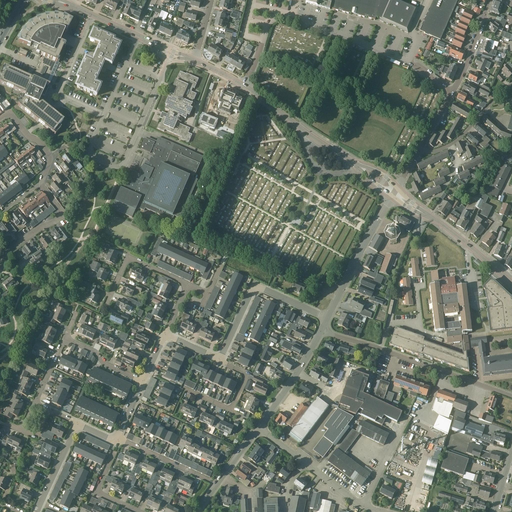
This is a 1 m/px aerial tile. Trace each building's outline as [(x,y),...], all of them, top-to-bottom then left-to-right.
[(112,0),(109,8),(115,11),(118,4),(123,6),(124,0),(112,0)] [(200,2),(192,0),(188,0),(187,5),(190,6),(199,8),(200,2)] [(306,0),(305,3),(330,10),(332,0),(306,0)] [(334,0),(332,11),(375,20),(375,17),(380,19),(379,21),(390,25),(390,24),(398,28),(398,29),(408,33),(412,23),(414,18),(414,19),(419,8),(409,4),(408,5),(400,1),(401,0),(400,0),(334,0)] [(433,0),(420,31),(430,36),(447,3),(448,0),(433,0)] [(503,4),(498,2),(494,0),(490,12),(499,15),(503,4)] [(228,4),(221,2),(219,8),(227,10),(228,4)] [(455,6),(447,3),(430,36),(440,40),(448,23),(448,22),(449,20),(455,6)] [(133,8),(127,6),(123,15),(130,18),(131,15),(134,9),(133,8)] [(131,15),(130,18),(136,21),(137,18),(139,18),(142,12),(134,9),(131,15)] [(460,13),(460,14),(459,15),(471,20),(474,14),(465,10),(463,14),(460,13)] [(197,14),(187,11),(185,18),(195,21),(197,14)] [(216,20),(223,22),(225,16),(218,14),(216,20)] [(471,20),(459,15),(458,16),(461,18),(460,21),(469,25),(471,20)] [(32,24),(29,27),(28,26),(24,29),(25,29),(25,30),(23,33),(22,32),(19,37),(20,38),(19,41),(18,41),(30,46),(31,44),(38,47),(35,53),(35,54),(36,53),(40,55),(40,56),(42,57),(55,63),(56,62),(56,63),(57,62),(56,62),(64,44),(64,45),(65,44),(57,41),(62,32),(64,33),(71,21),(66,18),(66,19),(65,20),(62,19),(62,18),(57,16),(57,17),(57,18),(53,18),(53,16),(48,16),(48,17),(48,18),(44,19),(44,17),(39,20),(39,21),(36,22),(35,20),(35,21),(31,23),(32,24)] [(155,19),(154,21),(151,20),(148,27),(154,30),(158,21),(155,19)] [(496,20),(494,23),(492,22),(487,28),(495,34),(497,31),(500,32),(502,33),(502,32),(503,30),(506,22),(506,21),(501,19),(500,22),(496,20)] [(223,22),(216,20),(214,27),(222,29),(222,28),(226,30),(227,27),(222,25),(223,22)] [(460,21),(458,26),(455,24),(454,25),(466,31),(469,25),(460,21)] [(169,24),(168,28),(164,34),(171,37),(174,30),(170,29),(172,26),(169,24)] [(162,25),(159,32),(164,34),(168,28),(162,25)] [(466,31),(454,25),(454,26),(454,27),(456,28),(455,33),(457,33),(464,37),(464,36),(466,31)] [(98,33),(94,31),(91,38),(102,43),(105,35),(101,34),(100,35),(99,34),(98,34),(98,33)] [(185,34),(179,32),(175,39),(181,42),(185,34)] [(185,33),(185,34),(181,42),(184,43),(184,44),(186,45),(187,44),(187,45),(189,42),(190,38),(191,37),(188,36),(188,34),(185,33)] [(455,37),(452,36),(451,37),(451,39),(454,40),(454,39),(463,43),(466,37),(464,36),(464,37),(457,33),(455,37)] [(108,37),(105,35),(102,43),(112,47),(114,42),(115,40),(111,38),(110,40),(109,39),(108,38),(108,37)] [(90,72),(85,82),(91,85),(100,89),(101,86),(97,84),(96,84),(95,84),(89,81),(93,71),(97,62),(104,65),(105,62),(109,53),(112,47),(102,43),(91,38),(90,41),(95,43),(96,43),(101,45),(108,48),(104,58),(96,55),(95,58),(92,56),(91,60),(94,62),(90,72)] [(454,40),(451,39),(449,43),(452,44),(461,48),(463,43),(454,39),(454,40)] [(114,42),(112,47),(109,53),(116,56),(118,51),(117,51),(118,48),(119,49),(121,45),(114,42)] [(99,50),(98,52),(96,55),(104,58),(108,48),(101,45),(99,50)] [(216,45),(214,47),(211,46),(207,52),(213,56),(217,49),(218,46),(216,45)] [(449,46),(447,49),(446,52),(450,53),(449,55),(461,60),(464,53),(449,46)] [(481,47),(480,52),(483,53),(488,55),(487,57),(492,59),(493,56),(492,56),(494,51),(490,49),(481,47)] [(25,57),(27,52),(20,49),(18,54),(25,57)] [(222,52),(217,49),(213,56),(219,59),(222,52)] [(244,52),(242,55),(248,59),(250,56),(252,53),(251,52),(250,52),(247,50),(246,49),(244,52)] [(116,56),(109,53),(105,62),(112,65),(114,61),(115,59),(116,56)] [(224,62),(224,63),(226,65),(227,63),(230,65),(233,58),(235,55),(232,54),(231,57),(228,55),(224,62)] [(233,58),(230,65),(235,68),(241,58),(235,55),(233,58)] [(42,57),(35,74),(33,79),(46,84),(55,63),(42,57)] [(246,61),(241,58),(235,68),(241,71),(244,64),(246,61)] [(85,62),(84,65),(82,69),(90,72),(94,62),(91,60),(86,59),(85,62)] [(481,61),(477,59),(475,64),(479,66),(477,70),(483,73),(485,68),(488,69),(491,64),(482,60),(481,61)] [(97,62),(93,71),(100,74),(101,70),(102,68),(104,65),(97,62)] [(503,66),(505,68),(502,70),(509,78),(511,74),(511,71),(511,70),(511,68),(511,66),(510,63),(508,65),(507,65),(506,64),(503,66)] [(445,68),(442,66),(440,69),(455,75),(457,69),(450,66),(449,70),(445,68)] [(0,83),(25,95),(39,100),(41,95),(44,96),(46,92),(43,91),(44,89),(46,85),(46,84),(33,79),(6,67),(5,67),(6,67),(0,80),(0,83)] [(81,76),(79,75),(77,79),(80,80),(85,82),(90,72),(82,69),(80,72),(82,73),(81,75),(81,76)] [(455,75),(440,69),(439,72),(442,74),(443,73),(447,75),(445,79),(452,82),(455,75)] [(93,71),(89,81),(95,84),(97,80),(98,77),(100,74),(93,71)] [(160,124),(157,129),(164,132),(165,130),(181,138),(181,139),(189,143),(192,135),(188,133),(190,129),(179,124),(179,122),(181,123),(182,120),(181,120),(181,118),(186,120),(187,118),(186,117),(187,115),(189,116),(192,111),(193,109),(195,104),(192,103),(193,100),(194,100),(197,94),(191,92),(192,89),(194,90),(198,80),(186,74),(180,72),(177,78),(178,78),(177,81),(176,80),(173,87),(174,87),(175,87),(176,87),(177,88),(175,92),(173,96),(173,95),(172,95),(171,97),(170,99),(168,98),(165,106),(167,107),(166,109),(166,108),(165,111),(166,111),(169,112),(168,115),(162,113),(160,118),(163,119),(161,124),(160,124)] [(471,74),(468,79),(472,81),(471,82),(478,85),(479,84),(480,82),(482,83),(484,79),(479,76),(478,77),(471,74)] [(80,80),(78,83),(77,87),(81,89),(81,87),(83,88),(84,88),(83,90),(88,92),(91,85),(85,82),(80,80)] [(476,88),(470,85),(466,83),(462,89),(469,93),(469,94),(475,97),(477,94),(474,92),(476,88)] [(91,85),(88,92),(90,93),(91,92),(92,92),(94,93),(93,94),(97,96),(99,92),(100,89),(91,85)] [(224,89),(219,102),(222,103),(220,109),(231,113),(233,109),(240,111),(245,99),(238,96),(239,94),(224,89)] [(481,89),(479,92),(488,97),(490,93),(489,93),(481,89)] [(467,101),(465,100),(467,96),(460,92),(457,99),(463,103),(466,104),(472,107),(474,103),(468,99),(467,101)] [(356,96),(351,93),(347,102),(352,104),(356,96)] [(18,105),(17,105),(37,122),(52,134),(63,120),(39,100),(25,95),(22,100),(19,105),(18,105)] [(460,114),(463,109),(454,104),(451,109),(460,114)] [(463,109),(460,114),(470,120),(473,115),(463,109)] [(202,116),(199,124),(215,130),(218,122),(202,116)] [(490,127),(494,123),(485,116),(481,120),(490,127)] [(457,118),(452,128),(457,131),(462,121),(458,118),(457,118)] [(9,131),(13,127),(9,122),(5,126),(9,131)] [(494,123),(490,127),(499,135),(502,130),(494,123)] [(482,139),(487,144),(490,141),(485,136),(488,132),(478,124),(474,129),(483,137),(482,139)] [(9,131),(5,126),(0,129),(0,131),(4,137),(7,140),(8,139),(5,134),(9,131)] [(448,134),(446,137),(451,140),(457,131),(452,128),(448,134)] [(511,133),(502,130),(499,135),(510,140),(511,134),(511,133)] [(443,131),(439,138),(437,141),(442,144),(446,137),(448,134),(443,131)] [(487,144),(482,139),(480,141),(470,133),(466,138),(476,146),(478,144),(484,149),(487,144)] [(437,141),(439,138),(433,135),(428,144),(433,147),(437,141)] [(150,152),(151,153),(155,154),(155,155),(153,158),(150,157),(148,162),(145,167),(141,176),(132,172),(130,177),(134,179),(133,180),(129,178),(124,190),(121,188),(115,201),(112,209),(132,218),(135,210),(136,210),(137,208),(144,211),(145,209),(172,220),(174,216),(176,217),(180,219),(197,180),(193,179),(193,178),(194,175),(194,174),(195,174),(203,157),(158,138),(156,142),(147,138),(146,140),(144,139),(140,149),(150,153),(150,152)] [(466,152),(464,149),(461,142),(455,144),(460,155),(466,152)] [(464,149),(466,152),(469,159),(474,156),(470,148),(469,146),(467,147),(464,149)] [(32,147),(26,151),(29,156),(34,163),(36,161),(31,155),(35,152),(40,158),(42,156),(36,147),(33,149),(32,147)] [(26,151),(20,156),(23,161),(26,164),(28,166),(30,165),(25,159),(29,156),(26,151)] [(446,151),(436,155),(439,161),(449,156),(446,151)] [(511,154),(508,152),(502,164),(511,169),(511,167),(511,154)] [(66,154),(61,158),(64,162),(67,165),(68,167),(72,165),(74,167),(76,166),(77,168),(79,170),(82,168),(73,157),(70,159),(66,154)] [(436,155),(426,160),(429,166),(439,161),(436,155)] [(20,156),(14,161),(22,171),(24,169),(22,167),(25,164),(26,164),(23,161),(20,156)] [(472,161),(474,167),(484,162),(482,157),(472,161)] [(429,166),(426,160),(417,165),(419,170),(429,166)] [(474,167),(472,161),(462,166),(464,172),(467,170),(474,167)] [(67,165),(64,162),(59,166),(63,171),(60,173),(63,177),(65,179),(67,177),(68,176),(67,175),(69,174),(67,172),(70,169),(68,167),(67,165)] [(500,191),(511,169),(502,164),(491,187),(500,191)] [(440,179),(443,177),(450,174),(447,168),(445,169),(443,170),(437,173),(440,179)] [(467,170),(464,172),(457,175),(460,180),(470,175),(467,170)] [(416,182),(418,185),(423,182),(418,172),(413,175),(416,182)] [(63,177),(60,179),(57,174),(52,178),(57,185),(61,183),(63,185),(64,184),(65,185),(67,184),(68,183),(65,179),(63,177)] [(23,175),(18,178),(25,187),(27,185),(25,184),(28,182),(23,175)] [(443,177),(440,179),(433,182),(435,187),(439,186),(446,182),(443,177)] [(25,187),(18,178),(14,182),(15,183),(16,183),(19,188),(22,186),(23,188),(25,187)] [(57,185),(52,178),(51,178),(55,182),(50,186),(53,191),(51,193),(55,199),(58,196),(57,195),(59,194),(57,192),(60,189),(57,185)] [(418,185),(416,182),(411,184),(416,194),(421,192),(418,185)] [(16,183),(15,183),(11,187),(18,195),(20,194),(18,192),(21,190),(19,188),(16,183)] [(439,186),(435,187),(429,191),(431,196),(441,191),(439,186)] [(11,187),(7,190),(12,197),(15,195),(16,197),(18,195),(11,187)] [(496,200),(500,191),(491,187),(487,195),(496,200)] [(7,190),(3,193),(9,202),(11,201),(10,199),(12,197),(7,190)] [(431,196),(429,191),(419,195),(421,201),(431,196)] [(38,195),(36,196),(42,204),(45,202),(46,204),(48,202),(41,192),(37,195),(38,195)] [(467,205),(464,211),(456,226),(464,231),(469,222),(468,222),(476,208),(482,211),(485,204),(486,202),(488,197),(481,193),(480,195),(474,192),(472,196),(467,205)] [(9,202),(3,193),(0,195),(0,199),(4,204),(6,202),(7,203),(9,202)] [(35,197),(32,199),(37,206),(38,207),(42,204),(36,196),(35,197)] [(32,199),(30,200),(30,199),(27,202),(33,209),(37,206),(32,199)] [(445,217),(452,207),(443,201),(436,211),(445,217)] [(24,205),(23,205),(29,213),(32,210),(33,212),(35,211),(33,209),(27,202),(24,204),(24,205)] [(485,204),(482,211),(480,215),(487,218),(492,207),(485,204)] [(503,204),(499,214),(501,215),(505,217),(506,217),(510,207),(503,204)] [(29,213),(23,205),(22,206),(18,208),(26,218),(28,216),(26,214),(29,213)] [(450,215),(448,219),(455,223),(458,220),(457,219),(459,217),(461,217),(464,211),(465,208),(461,205),(459,208),(458,208),(456,207),(453,212),(451,215),(450,215)] [(15,213),(9,218),(16,226),(20,222),(23,227),(28,223),(21,214),(18,217),(15,213)] [(402,215),(400,218),(396,216),(393,221),(397,223),(398,222),(406,227),(405,228),(407,229),(406,231),(409,232),(414,223),(411,222),(412,221),(402,215)] [(484,219),(479,215),(475,220),(479,224),(484,219)] [(320,244),(332,221),(330,220),(326,227),(317,243),(320,244)] [(5,222),(0,225),(0,230),(3,235),(4,235),(9,232),(12,235),(16,232),(11,225),(9,227),(7,225),(5,222)] [(485,230),(478,224),(477,224),(470,233),(476,238),(479,235),(480,233),(482,234),(485,230)] [(57,228),(50,232),(53,236),(54,235),(57,240),(62,236),(65,240),(69,237),(63,230),(60,232),(58,230),(57,228)] [(397,230),(393,228),(389,229),(386,233),(388,237),(390,239),(389,240),(390,244),(397,243),(395,238),(398,234),(397,230)] [(24,231),(18,237),(21,240),(26,234),(24,231)] [(500,232),(499,234),(496,241),(501,243),(505,234),(500,232)] [(495,239),(488,233),(482,242),(488,247),(495,239)] [(375,235),(375,236),(368,248),(377,253),(384,240),(375,235)] [(46,239),(44,237),(39,241),(45,249),(50,245),(53,248),(56,245),(51,238),(48,241),(46,239)] [(166,247),(161,244),(163,241),(159,239),(151,256),(155,258),(157,254),(159,255),(159,254),(162,256),(162,255),(166,247)] [(29,244),(22,250),(23,251),(27,256),(28,257),(29,256),(30,258),(32,257),(33,256),(39,252),(37,249),(36,249),(34,251),(32,249),(34,247),(34,248),(35,247),(36,246),(33,242),(29,245),(29,244)] [(100,242),(99,246),(108,250),(110,246),(100,242)] [(505,245),(504,248),(497,245),(493,255),(502,258),(506,249),(507,246),(505,245)] [(170,249),(166,247),(162,255),(167,257),(170,249)] [(427,258),(433,257),(432,248),(425,249),(425,252),(425,253),(426,253),(427,258)] [(175,251),(170,249),(167,257),(171,259),(175,251)] [(35,258),(33,259),(30,262),(35,268),(42,262),(40,258),(44,255),(41,252),(40,252),(40,251),(39,252),(33,256),(35,258)] [(108,257),(106,261),(114,265),(116,261),(115,260),(117,255),(109,251),(106,256),(108,257)] [(180,253),(175,251),(171,259),(176,261),(180,253)] [(184,255),(180,253),(176,261),(180,263),(184,255)] [(389,276),(395,257),(386,254),(379,273),(389,276)] [(189,257),(184,255),(180,263),(185,265),(189,257)] [(373,255),(371,258),(368,257),(363,267),(370,270),(374,263),(375,264),(376,263),(378,264),(380,259),(373,255)] [(189,257),(185,265),(190,268),(193,259),(189,257)] [(193,259),(190,268),(194,270),(198,261),(193,259)] [(91,261),(89,265),(91,266),(90,270),(97,273),(95,276),(98,277),(97,279),(105,282),(107,277),(108,277),(109,275),(105,273),(106,271),(100,269),(101,266),(91,261)] [(203,264),(198,261),(194,270),(199,272),(203,264)] [(203,264),(199,272),(201,274),(200,275),(203,276),(201,279),(206,281),(213,264),(211,263),(209,262),(207,266),(203,264)] [(133,269),(130,276),(136,279),(135,280),(142,283),(142,282),(143,279),(145,276),(145,275),(142,273),(142,272),(134,268),(133,269)] [(419,273),(418,268),(412,269),(413,278),(420,277),(420,274),(420,273),(419,273)] [(434,281),(434,285),(430,286),(432,303),(433,313),(435,332),(444,331),(442,308),(443,308),(444,316),(459,315),(458,312),(459,312),(461,322),(445,324),(447,343),(461,342),(463,353),(466,352),(469,352),(467,336),(463,337),(462,335),(467,335),(467,333),(471,332),(466,286),(455,287),(454,277),(438,279),(437,271),(431,272),(432,282),(434,281)] [(278,272),(277,276),(286,280),(292,283),(293,279),(278,272)] [(234,273),(232,278),(240,282),(242,277),(234,273)] [(363,278),(363,280),(362,280),(360,283),(361,284),(360,286),(361,286),(373,291),(376,284),(380,285),(383,279),(383,278),(383,277),(377,275),(375,279),(374,283),(363,278)] [(10,277),(2,284),(7,291),(14,285),(15,287),(19,284),(15,279),(13,281),(10,277)] [(232,278),(231,279),(230,283),(238,286),(240,282),(232,278)] [(164,285),(162,291),(169,294),(172,288),(169,287),(170,284),(164,281),(162,284),(164,285)] [(490,332),(511,329),(511,316),(511,315),(511,314),(511,311),(511,310),(511,302),(510,303),(510,300),(511,299),(505,293),(503,295),(501,292),(502,291),(501,292),(499,290),(500,289),(497,286),(495,287),(493,285),(494,284),(491,281),(483,289),(485,290),(484,290),(490,309),(488,309),(488,314),(490,313),(490,317),(489,317),(490,317),(491,320),(489,320),(490,332)] [(238,286),(230,283),(227,287),(236,291),(238,286)] [(305,287),(296,283),(296,285),(293,284),(292,287),(294,288),(293,290),(294,292),(301,295),(302,292),(305,287)] [(91,290),(89,295),(92,296),(90,299),(93,300),(93,302),(96,303),(99,297),(98,296),(99,293),(95,292),(97,288),(91,285),(89,289),(91,290)] [(126,285),(122,292),(132,296),(135,290),(126,285)] [(361,286),(360,287),(359,287),(358,291),(359,291),(358,293),(365,296),(365,295),(371,298),(374,291),(373,291),(361,286)] [(227,287),(226,290),(225,292),(233,296),(236,291),(227,287)] [(410,292),(410,287),(403,288),(405,297),(412,296),(411,292),(410,292)] [(162,291),(159,297),(158,297),(157,299),(161,301),(162,299),(166,300),(168,301),(169,297),(168,297),(169,294),(162,291)] [(233,296),(225,292),(223,297),(231,300),(233,296)] [(412,296),(405,297),(406,306),(413,305),(413,302),(412,301),(411,301),(411,297),(412,296)] [(223,297),(221,301),(229,305),(231,300),(223,297)] [(119,299),(116,306),(128,312),(131,305),(134,307),(136,302),(128,298),(126,302),(119,299)] [(351,304),(350,307),(360,312),(359,315),(370,319),(372,314),(363,309),(366,304),(354,298),(353,301),(352,301),(351,302),(350,303),(351,304)] [(229,305),(221,301),(219,306),(227,310),(229,305)] [(266,304),(263,303),(263,302),(262,305),(264,306),(273,310),(275,306),(267,302),(266,304)] [(57,304),(55,303),(54,306),(56,307),(55,310),(58,311),(56,314),(63,318),(66,312),(61,310),(63,307),(57,304)] [(158,306),(156,310),(163,314),(166,308),(159,305),(158,306)] [(227,310),(219,306),(217,311),(225,314),(227,310)] [(273,310),(264,306),(262,311),(271,315),(273,310)] [(163,314),(156,310),(153,316),(160,320),(163,314)] [(225,314),(217,311),(215,315),(215,316),(223,319),(225,314)] [(271,315),(262,311),(260,316),(268,320),(271,315)] [(281,314),(277,323),(282,325),(283,323),(286,324),(287,322),(291,324),(291,325),(294,326),(297,320),(294,318),(295,315),(288,312),(286,317),(281,314)] [(113,313),(110,320),(121,326),(124,321),(127,323),(130,317),(122,314),(121,317),(120,317),(113,313)] [(53,320),(49,318),(47,321),(54,325),(56,322),(60,324),(63,318),(56,314),(53,320)] [(183,322),(180,328),(186,331),(190,323),(187,322),(190,317),(189,316),(184,314),(181,319),(184,321),(183,322)] [(342,314),(340,318),(341,318),(338,325),(346,329),(351,319),(342,314)] [(360,324),(363,318),(356,314),(353,320),(360,324)] [(79,324),(83,326),(79,334),(86,337),(89,329),(86,328),(88,324),(85,323),(87,317),(87,316),(84,315),(79,324)] [(268,320),(260,316),(258,320),(266,324),(268,320)] [(298,317),(297,320),(294,326),(297,327),(302,330),(304,327),(306,328),(309,322),(301,318),(300,318),(300,317),(298,317)] [(190,323),(186,331),(192,334),(193,332),(193,331),(196,326),(199,328),(202,322),(198,321),(196,319),(194,325),(193,324),(190,323)] [(258,320),(256,325),(264,329),(266,324),(258,320)] [(45,322),(43,326),(46,327),(45,330),(47,331),(45,335),(54,339),(57,332),(52,330),(54,326),(45,322)] [(200,334),(199,337),(205,339),(208,332),(208,331),(205,330),(208,325),(206,324),(202,322),(199,328),(202,329),(200,334)] [(92,330),(89,329),(86,337),(92,340),(96,332),(99,334),(101,331),(104,325),(100,323),(97,329),(93,327),(92,330)] [(146,323),(145,325),(147,326),(145,329),(152,333),(153,332),(153,330),(155,327),(148,323),(146,323)] [(377,327),(375,326),(367,324),(365,329),(365,328),(364,331),(365,331),(364,334),(363,333),(362,336),(366,338),(367,336),(369,337),(369,338),(373,339),(375,333),(379,334),(380,329),(377,328),(377,327)] [(264,329),(256,325),(254,330),(262,334),(264,329)] [(294,326),(291,325),(287,333),(290,335),(292,330),(296,332),(294,337),(303,341),(306,335),(295,330),(297,327),(294,326)] [(208,332),(205,339),(211,342),(213,336),(214,335),(217,336),(218,334),(220,331),(214,328),(212,333),(211,333),(208,331),(208,332)] [(466,352),(463,353),(463,355),(423,341),(424,338),(411,334),(410,335),(408,334),(408,333),(402,330),(402,331),(399,331),(400,330),(396,328),(393,336),(392,338),(392,337),(389,345),(394,346),(394,345),(396,346),(396,347),(403,350),(403,348),(405,349),(405,350),(412,353),(412,352),(414,353),(414,354),(418,355),(423,356),(423,355),(427,357),(427,355),(430,356),(430,358),(431,356),(434,357),(433,359),(441,362),(441,360),(444,361),(444,363),(445,361),(448,362),(447,364),(455,367),(456,365),(459,366),(458,368),(459,366),(462,367),(461,369),(469,372),(468,359),(467,359),(466,352)] [(254,330),(252,334),(260,338),(262,334),(254,330)] [(118,339),(125,342),(126,340),(128,336),(121,332),(118,339)] [(104,333),(100,343),(107,347),(110,339),(107,337),(108,334),(108,333),(107,333),(106,333),(105,333),(104,333)] [(139,334),(136,340),(146,345),(146,344),(148,343),(150,339),(139,334)] [(260,338),(252,334),(250,339),(258,343),(260,338)] [(40,341),(37,339),(35,343),(36,343),(44,347),(46,343),(50,346),(54,339),(45,335),(43,338),(42,338),(40,341)] [(275,338),(271,336),(269,340),(269,341),(271,342),(276,344),(278,340),(278,339),(275,338)] [(110,339),(107,347),(113,350),(117,342),(118,339),(115,337),(113,341),(110,339)] [(511,354),(486,358),(484,344),(487,343),(486,337),(475,338),(470,339),(470,345),(471,345),(471,348),(478,348),(479,355),(481,355),(481,358),(483,377),(511,373),(511,354)] [(136,340),(135,339),(132,346),(142,350),(143,349),(144,349),(146,345),(136,340)] [(284,341),(281,347),(291,353),(292,351),(299,355),(302,350),(299,349),(300,347),(292,342),(291,344),(284,341)] [(327,342),(323,349),(332,353),(332,352),(334,353),(335,350),(339,351),(339,352),(347,354),(348,354),(349,354),(351,349),(349,349),(349,348),(341,346),(340,348),(337,347),(335,346),(327,342)] [(34,350),(32,354),(36,356),(37,355),(44,359),(47,352),(44,350),(45,347),(44,347),(36,343),(33,350),(34,350)] [(256,349),(247,345),(245,344),(244,345),(246,346),(245,349),(253,353),(256,349)] [(272,350),(266,348),(261,360),(266,362),(269,357),(271,352),(272,350)] [(187,354),(178,350),(176,349),(175,351),(177,352),(176,354),(185,358),(187,354)] [(241,351),(240,353),(251,358),(253,353),(245,349),(243,352),(241,351)] [(129,351),(126,357),(136,362),(136,361),(138,360),(140,356),(129,351)] [(251,358),(240,353),(240,355),(242,356),(240,359),(249,363),(251,358)] [(176,354),(175,357),(173,356),(172,358),(183,363),(185,358),(176,354)] [(68,355),(67,357),(64,356),(60,364),(64,367),(69,356),(68,355)] [(71,357),(69,356),(64,367),(69,369),(73,360),(70,359),(71,357)] [(125,356),(123,362),(122,363),(132,368),(133,366),(134,366),(136,362),(126,357),(125,356)] [(320,356),(317,362),(325,366),(326,363),(327,363),(329,360),(328,360),(320,356)] [(183,363),(172,358),(171,360),(173,361),(172,364),(180,368),(183,363)] [(76,362),(73,360),(69,369),(74,371),(79,360),(77,359),(76,362)] [(240,359),(239,362),(237,361),(236,362),(247,367),(249,363),(240,359)] [(283,365),(282,366),(290,371),(294,364),(286,359),(283,365)] [(80,361),(79,360),(74,371),(78,373),(82,365),(79,363),(80,361)] [(342,362),(336,360),(330,377),(336,379),(342,362)] [(200,364),(198,363),(195,362),(191,370),(194,372),(193,374),(195,375),(200,364)] [(82,365),(78,373),(83,375),(88,365),(86,364),(85,366),(82,365)] [(168,366),(167,367),(178,372),(180,368),(172,364),(170,367),(168,366)] [(204,366),(200,364),(195,375),(197,376),(198,373),(200,375),(204,366)] [(22,368),(20,373),(27,376),(28,373),(36,376),(39,369),(29,365),(27,370),(22,368)] [(204,366),(200,375),(204,376),(203,378),(204,379),(205,377),(208,371),(209,368),(204,366)] [(178,372),(167,367),(167,369),(169,370),(167,373),(176,377),(178,372)] [(323,375),(320,374),(318,372),(319,370),(315,367),(313,369),(313,370),(310,375),(317,380),(320,382),(320,381),(323,382),(323,381),(326,383),(329,378),(323,375)] [(89,381),(88,382),(93,384),(94,383),(126,398),(131,387),(99,372),(99,371),(95,369),(89,381)] [(204,379),(204,380),(203,382),(205,383),(206,380),(208,382),(212,373),(208,371),(205,377),(204,379)] [(348,377),(345,388),(363,394),(369,377),(352,371),(349,378),(348,377)] [(212,373),(208,382),(211,383),(210,385),(212,386),(217,375),(218,373),(216,372),(215,374),(212,373)] [(20,373),(18,377),(22,378),(21,381),(23,382),(21,386),(30,390),(33,383),(25,380),(27,376),(20,373)] [(167,373),(166,376),(164,375),(163,377),(174,382),(176,377),(167,373)] [(277,373),(273,380),(281,384),(285,378),(277,373)] [(222,377),(217,375),(212,386),(214,387),(215,385),(218,386),(222,377)] [(394,385),(417,394),(426,397),(429,387),(397,376),(394,385)] [(222,377),(218,386),(221,387),(220,390),(221,391),(226,380),(222,377)] [(268,387),(262,385),(264,381),(254,377),(252,380),(257,383),(254,390),(265,395),(268,387)] [(72,384),(64,380),(61,379),(60,381),(63,382),(61,385),(70,389),(72,384)] [(226,380),(221,391),(223,391),(224,389),(227,390),(231,382),(226,380)] [(81,399),(81,398),(88,382),(89,381),(87,381),(79,398),(81,399)] [(384,400),(387,392),(389,384),(380,381),(374,397),(384,400)] [(236,384),(231,382),(227,390),(230,392),(229,394),(230,395),(232,393),(236,384)] [(303,382),(298,392),(308,397),(314,388),(303,382)] [(174,388),(166,384),(163,383),(163,385),(165,386),(163,389),(172,393),(174,388)] [(61,385),(60,388),(58,387),(57,388),(68,393),(70,389),(61,385)] [(12,389),(10,393),(13,395),(17,396),(19,393),(27,397),(30,390),(21,386),(20,389),(17,388),(16,391),(12,389)] [(68,393),(57,388),(56,390),(58,392),(57,394),(66,398),(68,393)] [(345,388),(342,397),(363,405),(357,414),(379,425),(382,420),(383,417),(397,423),(402,413),(363,394),(345,388)] [(160,391),(159,393),(170,398),(172,393),(163,389),(162,392),(160,391)] [(435,402),(432,410),(449,416),(451,410),(454,411),(455,411),(456,409),(465,412),(468,404),(459,401),(455,400),(456,397),(438,391),(435,402)] [(387,392),(384,400),(391,402),(394,394),(387,392)] [(170,398),(159,393),(158,395),(160,396),(159,399),(168,403),(170,398)] [(57,394),(56,397),(53,396),(53,398),(63,403),(66,398),(57,394)] [(259,402),(253,399),(254,396),(248,394),(246,399),(249,400),(248,404),(256,408),(259,402)] [(13,395),(10,402),(14,404),(12,407),(20,410),(23,404),(18,402),(20,398),(17,396),(13,395)] [(308,408),(293,430),(291,434),(302,441),(327,405),(316,397),(308,408)] [(339,405),(338,409),(348,413),(356,415),(357,414),(363,405),(342,397),(339,405)] [(487,406),(487,409),(486,412),(488,413),(488,414),(489,413),(490,410),(494,411),(498,399),(490,397),(487,406)] [(63,403),(53,398),(52,400),(54,401),(53,404),(61,407),(63,403)] [(118,416),(85,401),(86,400),(81,398),(81,399),(75,411),(80,413),(80,412),(113,427),(118,416)] [(189,400),(185,398),(181,407),(184,409),(182,413),(187,416),(191,408),(188,407),(188,406),(186,405),(189,400)] [(159,399),(158,401),(155,400),(155,402),(166,407),(168,403),(159,399)] [(290,419),(286,424),(293,430),(308,408),(302,403),(291,417),(290,419)] [(248,404),(245,409),(242,408),(240,412),(246,415),(247,412),(253,415),(256,408),(248,404)] [(195,410),(191,408),(187,416),(193,419),(195,415),(198,416),(202,407),(199,406),(197,410),(195,409),(195,410)] [(12,407),(11,410),(7,409),(4,416),(10,419),(12,415),(17,417),(20,410),(12,407)] [(207,409),(202,407),(198,416),(201,418),(200,421),(206,424),(209,416),(206,415),(206,414),(205,413),(207,409)] [(354,418),(337,410),(324,428),(328,431),(313,451),(323,459),(354,418)] [(455,411),(453,418),(456,419),(462,421),(463,422),(466,415),(455,411)] [(278,418),(275,422),(279,425),(282,421),(286,424),(290,419),(291,417),(290,416),(289,417),(282,412),(278,418)] [(213,418),(209,416),(206,424),(212,427),(213,423),(217,424),(221,416),(217,414),(215,418),(213,417),(213,418)] [(142,418),(137,415),(133,424),(136,426),(135,428),(137,428),(142,418)] [(225,418),(221,416),(217,424),(220,426),(218,430),(224,433),(227,425),(224,423),(225,422),(223,422),(225,418)] [(439,416),(433,428),(448,435),(449,430),(450,427),(451,422),(439,416)] [(142,418),(137,428),(138,429),(139,427),(142,428),(146,420),(142,418)] [(455,420),(453,428),(462,431),(463,431),(465,422),(463,422),(462,421),(456,419),(455,420)] [(151,422),(146,420),(142,428),(145,430),(144,432),(146,433),(147,431),(150,425),(151,422)] [(227,425),(224,433),(230,435),(232,431),(235,432),(239,423),(235,422),(233,426),(231,425),(231,426),(227,425)] [(362,422),(359,427),(363,429),(361,434),(384,446),(389,435),(362,422)] [(465,422),(463,431),(481,437),(484,429),(465,422)] [(55,425),(51,433),(47,431),(45,435),(48,436),(53,438),(54,435),(61,438),(65,431),(61,429),(62,428),(55,425)] [(146,433),(144,436),(146,436),(147,434),(151,436),(155,427),(150,425),(147,431),(146,433)] [(159,429),(155,427),(151,436),(153,437),(152,439),(154,440),(159,429)] [(352,430),(345,440),(352,445),(360,434),(361,434),(363,429),(359,427),(356,432),(352,430)] [(159,429),(154,440),(156,441),(157,438),(160,440),(164,431),(159,429)] [(164,431),(160,440),(163,441),(161,443),(164,444),(169,433),(164,431)] [(465,432),(464,435),(480,440),(481,437),(465,432)] [(174,436),(169,433),(164,444),(165,445),(166,443),(170,444),(174,436)] [(489,444),(493,445),(494,441),(504,444),(506,437),(496,434),(492,433),(491,437),(491,438),(489,444)] [(45,435),(44,434),(43,434),(41,438),(46,440),(42,448),(54,454),(57,447),(53,445),(50,444),(51,443),(46,440),(48,436),(45,435)] [(184,435),(178,448),(183,450),(184,448),(188,439),(189,437),(184,435)] [(10,437),(9,439),(4,437),(2,442),(3,442),(1,445),(6,447),(8,447),(9,445),(12,447),(15,439),(13,438),(13,437),(11,436),(10,436),(10,437)] [(174,436),(170,444),(172,445),(171,448),(173,448),(178,437),(174,436)] [(188,439),(184,448),(189,450),(192,444),(193,441),(194,439),(189,437),(188,439)] [(15,439),(12,447),(16,449),(15,452),(20,454),(24,445),(21,443),(21,442),(21,440),(19,439),(18,440),(15,439)] [(345,440),(337,449),(344,455),(352,445),(345,440)] [(469,443),(466,453),(479,458),(482,459),(484,452),(481,451),(482,448),(469,443)] [(189,450),(187,452),(193,455),(196,446),(192,444),(189,450)] [(196,446),(193,455),(197,457),(201,448),(202,446),(197,444),(196,446)] [(78,455),(82,447),(77,445),(73,453),(78,455)] [(86,449),(82,447),(78,455),(83,457),(86,449)] [(252,453),(259,458),(264,453),(256,447),(252,453)] [(201,448),(197,457),(202,459),(206,450),(201,448)] [(34,449),(33,453),(38,456),(37,459),(34,465),(40,468),(40,466),(47,469),(51,461),(49,461),(42,458),(44,454),(34,449)] [(91,451),(86,449),(83,457),(87,459),(91,451)] [(344,455),(337,449),(327,462),(347,477),(357,465),(344,455)] [(172,450),(169,455),(168,458),(172,460),(174,456),(175,455),(176,452),(172,450)] [(210,452),(206,450),(202,459),(206,461),(210,452)] [(210,452),(206,461),(211,463),(216,452),(211,450),(210,452)] [(91,451),(87,459),(92,462),(96,453),(91,451)] [(122,455),(119,460),(123,462),(123,461),(129,464),(133,455),(131,454),(130,454),(131,453),(128,451),(127,453),(125,456),(122,455)] [(216,452),(211,463),(215,465),(218,460),(221,461),(224,455),(216,452)] [(468,460),(446,452),(441,469),(463,476),(468,460)] [(491,456),(490,459),(499,461),(500,455),(492,452),(491,456)] [(96,453),(92,462),(97,464),(100,455),(96,453)] [(259,458),(252,453),(248,458),(255,464),(259,458)] [(272,454),(265,462),(267,463),(270,466),(274,460),(276,457),(272,454)] [(100,455),(97,464),(101,466),(105,458),(100,455)] [(133,455),(129,464),(134,466),(137,461),(138,458),(139,456),(136,455),(135,456),(134,456),(133,455)] [(143,465),(141,469),(147,472),(151,464),(148,462),(149,461),(146,459),(145,461),(143,465)] [(428,462),(422,487),(432,489),(438,465),(428,462)] [(241,469),(240,469),(248,475),(251,477),(254,473),(258,476),(260,474),(261,472),(262,472),(258,469),(252,465),(250,468),(244,463),(244,464),(243,464),(241,466),(242,467),(241,469)] [(151,464),(147,472),(153,474),(156,466),(153,465),(151,464)] [(370,475),(357,465),(347,477),(360,487),(370,475)] [(39,472),(30,468),(28,473),(33,475),(29,483),(37,486),(41,477),(37,475),(39,472)] [(283,476),(281,479),(279,477),(277,481),(282,485),(291,473),(284,468),(280,473),(283,476)] [(80,469),(78,474),(86,478),(88,473),(80,469)] [(167,470),(167,471),(163,469),(159,478),(165,480),(169,471),(167,470)] [(248,475),(240,469),(240,470),(240,469),(239,471),(238,470),(236,473),(237,474),(236,475),(242,479),(240,482),(247,487),(250,483),(245,479),(248,475)] [(165,480),(164,482),(170,484),(167,489),(171,491),(174,484),(171,483),(173,478),(175,475),(174,474),(175,473),(172,472),(172,473),(169,472),(165,480)] [(483,476),(482,480),(484,481),(492,484),(495,476),(486,473),(485,477),(483,476)] [(86,478),(78,474),(76,479),(84,483),(86,478)] [(0,488),(4,490),(6,486),(9,487),(12,481),(7,479),(6,480),(0,478),(0,488)] [(114,480),(111,478),(109,483),(112,485),(110,489),(116,491),(119,483),(114,481),(114,480)] [(174,484),(171,491),(175,493),(177,488),(179,489),(182,491),(183,489),(187,480),(185,479),(181,478),(180,481),(180,482),(177,486),(174,484)] [(84,483),(76,479),(73,484),(82,487),(84,483)] [(298,479),(294,485),(293,491),(296,491),(296,490),(298,490),(301,492),(306,485),(298,479)] [(183,489),(182,491),(188,493),(191,495),(192,495),(195,488),(194,488),(191,486),(193,483),(189,481),(187,480),(183,489)] [(120,481),(119,483),(116,491),(121,494),(125,486),(125,485),(126,485),(126,484),(120,481)] [(276,485),(269,483),(267,483),(265,491),(279,494),(280,488),(276,487),(276,485)] [(456,483),(455,486),(454,490),(457,491),(457,492),(459,493),(460,491),(466,493),(468,489),(462,487),(463,487),(462,486),(462,485),(456,483)] [(21,484),(19,490),(23,492),(20,498),(29,502),(33,494),(28,492),(30,488),(21,484)] [(73,484),(71,488),(79,492),(82,487),(73,484)] [(386,496),(389,489),(383,486),(380,493),(386,496)] [(132,489),(130,494),(128,497),(134,500),(138,492),(135,491),(136,488),(133,487),(133,488),(132,488),(132,489)] [(491,490),(481,487),(479,495),(488,498),(491,490)] [(71,488),(69,493),(74,495),(77,497),(79,492),(71,488)] [(227,489),(226,494),(222,493),(220,502),(224,503),(223,504),(224,505),(227,506),(228,506),(229,504),(231,505),(234,497),(232,496),(233,491),(227,489)] [(389,489),(386,496),(392,499),(395,492),(389,489)] [(262,490),(253,491),(253,498),(253,499),(262,499),(263,499),(262,490)] [(66,491),(64,496),(72,500),(74,495),(69,493),(66,491)] [(138,492),(134,500),(139,502),(143,495),(138,492)] [(451,496),(439,492),(438,497),(450,501),(451,496)] [(333,511),(335,507),(330,506),(331,503),(319,500),(320,496),(313,494),(310,509),(312,509),(311,511),(333,511)] [(157,498),(151,495),(151,497),(148,501),(148,502),(146,506),(146,507),(149,509),(150,507),(152,508),(156,501),(157,498)] [(72,500),(64,496),(62,501),(70,505),(72,500)] [(156,501),(152,508),(158,511),(160,507),(162,503),(162,502),(165,503),(168,498),(166,497),(164,496),(164,497),(162,501),(159,500),(158,502),(156,501)] [(464,499),(463,499),(452,496),(450,501),(463,505),(464,499)] [(291,497),(290,507),(304,510),(306,501),(306,500),(302,499),(291,497)] [(253,498),(251,498),(251,511),(262,511),(262,499),(253,499),(253,498)] [(467,498),(464,505),(465,505),(465,507),(469,509),(470,507),(484,511),(486,504),(478,502),(478,501),(474,500),(467,498)] [(70,505),(62,501),(60,505),(68,509),(70,505)] [(442,502),(440,508),(450,511),(451,507),(445,505),(446,503),(442,502)]
